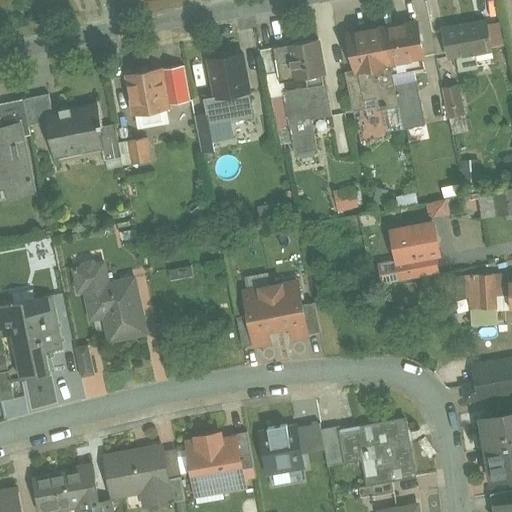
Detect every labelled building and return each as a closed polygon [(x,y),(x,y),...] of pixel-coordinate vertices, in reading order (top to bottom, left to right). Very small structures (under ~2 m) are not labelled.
[(418,19),(385,26),(392,61),(394,72),(426,66),(424,55),(425,55),(418,19)] [(476,21),(444,27),(449,55),(492,47),(487,21),(476,23),(476,21)] [(385,26),(351,32),(358,68),(392,61),(385,26)] [(320,37),(275,45),(280,71),(282,80),(308,75),(326,72),(320,37)] [(275,45),(263,48),(268,73),(280,71),(275,45)] [(244,52),(212,57),(218,94),(236,91),(250,88),(244,52)] [(392,61),(358,68),(360,74),(362,88),(364,88),(374,86),(378,104),(384,103),(385,108),(401,105),(398,94),(394,72),(392,61)] [(163,67),(129,73),(136,111),(170,104),(163,67)] [(310,84),(284,89),(289,113),(296,151),(319,147),(313,116),(334,113),(326,72),(308,75),(310,84)] [(360,74),(348,77),(353,102),(367,99),(364,88),(362,88),(360,74)] [(460,82),(444,86),(450,115),(466,112),(460,82)] [(420,89),(398,94),(401,105),(405,128),(427,123),(420,89)] [(50,91),(26,96),(31,122),(49,118),(48,114),(55,112),(50,91)] [(236,91),(218,94),(220,104),(238,101),(236,91)] [(26,96),(0,101),(0,104),(5,129),(19,126),(21,135),(33,133),(31,122),(26,96)] [(101,104),(73,109),(72,104),(61,106),(62,111),(55,112),(48,114),(49,118),(52,133),(67,130),(70,149),(104,143),(101,126),(105,125),(101,104)] [(194,111),(171,115),(175,137),(198,133),(194,111)] [(221,124),(208,126),(213,149),(224,147),(226,146),(221,124)] [(5,129),(0,130),(0,178),(10,176),(12,190),(31,186),(30,180),(33,180),(33,177),(30,177),(21,135),(19,126),(5,129)] [(148,136),(131,139),(135,160),(152,157),(148,136)] [(227,159),(224,147),(213,149),(215,161),(227,159)] [(334,210),(357,206),(354,185),(331,188),(334,210)] [(511,185),(495,189),(499,214),(511,211),(511,185)] [(495,189),(481,192),(485,216),(499,214),(495,189)] [(446,198),(434,201),(436,208),(441,212),(449,210),(446,198)] [(435,221),(393,229),(399,259),(436,252),(440,251),(435,221)] [(436,252),(400,259),(404,278),(439,272),(436,252)] [(136,275),(110,280),(106,259),(98,260),(94,257),(86,259),(83,263),(75,265),(80,288),(87,286),(92,308),(104,305),(111,337),(147,330),(136,275)] [(496,272),(476,273),(476,283),(480,283),(481,294),(497,293),(496,272)] [(476,283),(476,273),(469,273),(471,294),(481,294),(480,283),(476,283)] [(299,280),(273,285),(280,325),(292,323),(294,335),(309,332),(304,302),(299,280)] [(273,285),(246,290),(250,313),(256,342),(271,339),(269,327),(280,325),(273,285)] [(51,293),(0,303),(0,322),(2,333),(19,330),(25,359),(20,360),(23,376),(52,370),(48,348),(65,345),(59,319),(57,320),(51,293)] [(497,293),(481,294),(482,306),(498,305),(497,293)] [(481,294),(471,294),(471,306),(482,306),(481,294)] [(316,300),(304,302),(309,332),(322,329),(316,300)] [(482,306),(471,306),(466,307),(467,323),(499,321),(498,305),(482,306)] [(250,313),(238,315),(244,344),(256,342),(250,313)] [(96,372),(90,342),(77,345),(83,374),(96,372)] [(511,356),(474,364),(477,381),(489,379),(511,375),(511,356)] [(11,368),(0,370),(0,386),(2,398),(16,396),(11,368)] [(511,375),(489,379),(492,393),(511,389),(511,375)] [(477,381),(466,384),(468,398),(470,398),(492,393),(489,379),(477,381)] [(511,409),(482,415),(488,447),(511,442),(511,409)] [(407,415),(342,427),(346,453),(366,450),(372,483),(394,479),(418,475),(407,415)] [(341,422),(323,425),(330,463),(348,460),(342,427),(341,422)] [(267,471),(304,465),(297,425),(288,427),(288,423),(268,426),(269,430),(260,432),(267,471)] [(249,429),(233,432),(234,436),(238,435),(244,467),(255,464),(249,429)] [(234,436),(223,438),(222,431),(198,435),(199,439),(189,441),(197,486),(224,482),(225,484),(229,487),(243,485),(246,481),(244,467),(238,435),(234,436)] [(511,442),(488,447),(494,479),(511,475),(511,442)] [(142,450),(116,454),(116,458),(119,473),(121,472),(125,492),(152,487),(155,504),(177,500),(173,478),(167,449),(143,453),(142,450)] [(116,458),(106,460),(113,494),(125,492),(121,472),(119,473),(116,458)] [(95,464),(35,475),(41,511),(82,504),(101,500),(101,499),(95,464)] [(183,476),(173,478),(177,500),(188,498),(183,476)] [(372,483),(368,484),(370,496),(396,491),(394,479),(372,483)] [(511,511),(511,487),(492,492),(495,505),(499,505),(500,511),(511,511)] [(25,511),(21,489),(0,493),(0,511),(25,511)] [(115,511),(113,496),(101,499),(101,500),(82,504),(83,511),(115,511)]
